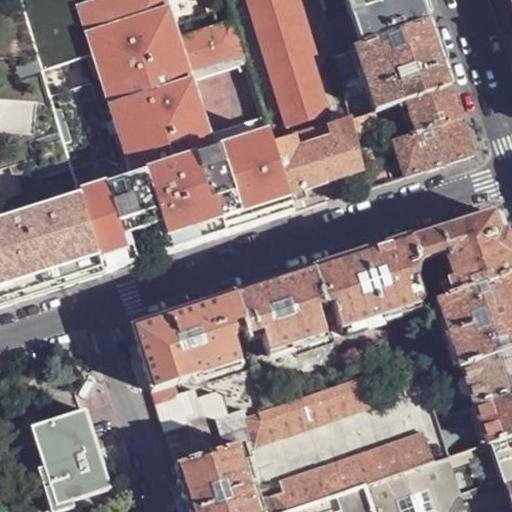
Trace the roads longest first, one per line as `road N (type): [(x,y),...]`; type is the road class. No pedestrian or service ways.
road 1 (unclassified): [(96,314),(511,180)]
road 2 (residential): [(160,511),(96,314)]
road 3 (tertiary): [(464,0),(511,141)]
